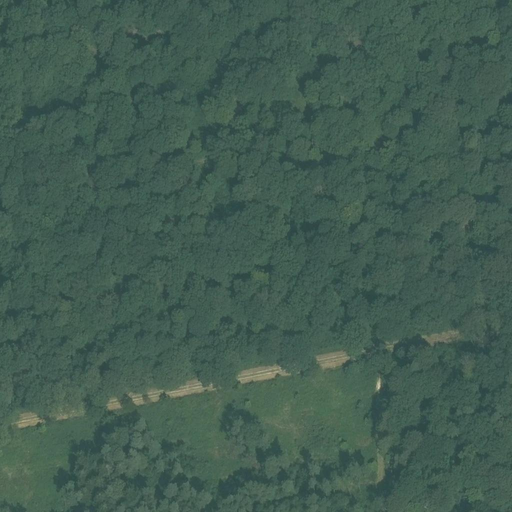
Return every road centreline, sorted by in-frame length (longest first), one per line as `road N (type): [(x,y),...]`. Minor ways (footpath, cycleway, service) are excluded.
road 1 (track): [(0,418),(511,317)]
road 2 (track): [(333,352),(237,0)]
